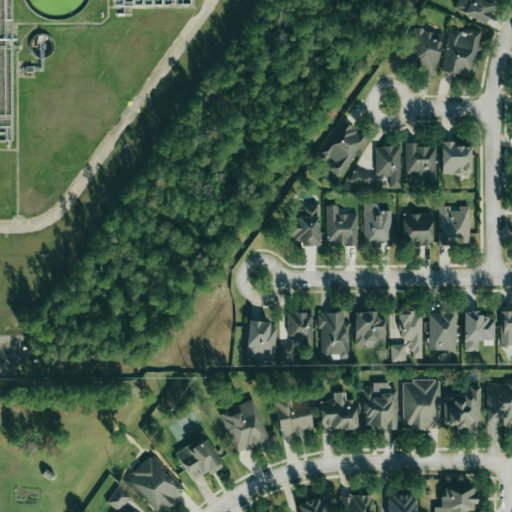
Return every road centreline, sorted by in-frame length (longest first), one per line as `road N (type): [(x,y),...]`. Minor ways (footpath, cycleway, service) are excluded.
road 1 (residential): [(511,461),(333,464),(283,473),(212,511)]
road 2 (residential): [(495,277),(494,108),(511,27)]
road 3 (residential): [(511,276),(262,278)]
